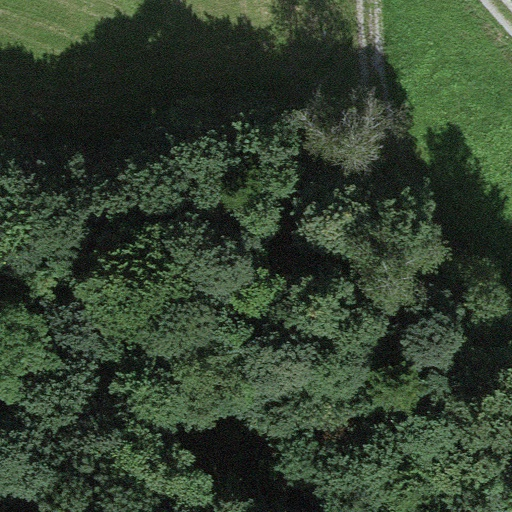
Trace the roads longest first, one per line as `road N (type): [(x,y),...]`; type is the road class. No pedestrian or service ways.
road 1 (track): [(0,209),(165,139),(284,108),(376,100)]
road 2 (track): [(362,0),(376,100),(418,213),(511,338)]
